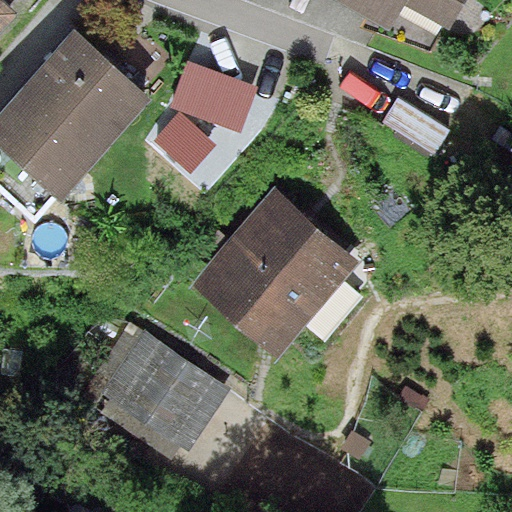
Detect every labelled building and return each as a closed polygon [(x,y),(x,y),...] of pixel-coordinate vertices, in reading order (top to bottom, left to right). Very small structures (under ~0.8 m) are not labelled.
[(336,0),(391,32),(406,6),(409,0),(336,0)] [(409,0),(406,6),(449,33),(468,0),(409,0)] [(0,34),(16,17),(0,1),(0,34)] [(72,35),(0,115),(0,190),(36,223),(55,202),(63,208),(153,107),(72,35)] [(269,192),(188,289),(276,362),(357,264),(269,192)] [(233,379),(134,315),(95,377),(193,440),(233,379)]
